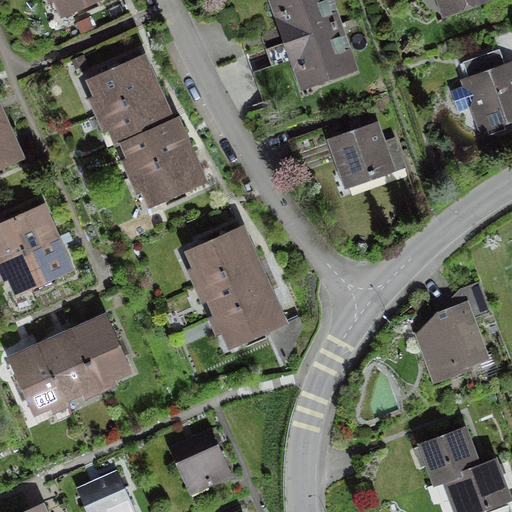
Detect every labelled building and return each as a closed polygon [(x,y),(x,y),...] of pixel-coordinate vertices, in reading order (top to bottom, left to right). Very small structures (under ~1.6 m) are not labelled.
[(45,0),(50,10),(55,8),(62,23),(112,0),(45,0)] [(271,0),(269,1),(286,48),(343,28),(333,0),(271,0)] [(424,0),(425,2),(429,0),(437,0),(445,21),(496,3),(494,0),(424,0)] [(360,75),(343,28),(286,48),(303,96),(360,75)] [(469,83),(461,86),(481,140),(511,128),(511,67),(504,70),(499,55),(464,68),(469,83)] [(97,119),(162,89),(147,58),(91,84),(98,99),(89,102),(97,119)] [(177,121),(162,89),(97,119),(104,134),(111,130),(119,148),(124,145),(177,121)] [(0,135),(12,131),(0,101),(0,135)] [(131,181),(197,151),(182,119),(177,121),(124,145),(132,163),(124,166),(131,181)] [(381,127),(332,143),(349,193),(406,173),(396,143),(387,146),(381,127)] [(0,170),(24,161),(12,131),(0,135),(0,170)] [(211,182),(197,151),(131,181),(139,197),(146,194),(153,209),(211,182)] [(0,266),(60,240),(46,208),(0,227),(0,266)] [(198,289),(259,262),(245,230),(190,254),(196,268),(190,271),(198,289)] [(74,272),(60,240),(0,266),(0,281),(3,289),(12,285),(17,297),(74,272)] [(259,262),(198,289),(204,304),(211,301),(218,317),(273,293),(259,262)] [(287,326),(273,293),(218,317),(210,321),(218,339),(225,336),(231,350),(270,333),(287,326)] [(441,318),(420,338),(437,387),(475,374),(474,369),(490,363),(470,308),(441,318)] [(102,391),(134,378),(107,317),(75,330),(102,391)] [(313,347),(302,321),(270,333),(279,362),(313,347)] [(69,406),(102,391),(75,330),(43,345),(69,406)] [(43,345),(10,359),(37,420),(69,406),(43,345)] [(467,432),(421,449),(435,486),(445,483),(481,469),(467,432)] [(210,434),(171,452),(192,499),(231,481),(210,434)] [(372,459),(353,465),(357,477),(376,471),(372,459)] [(445,483),(456,511),(493,511),(511,505),(511,498),(499,463),(481,469),(445,483)] [(135,511),(117,473),(77,492),(85,511),(135,511)]
